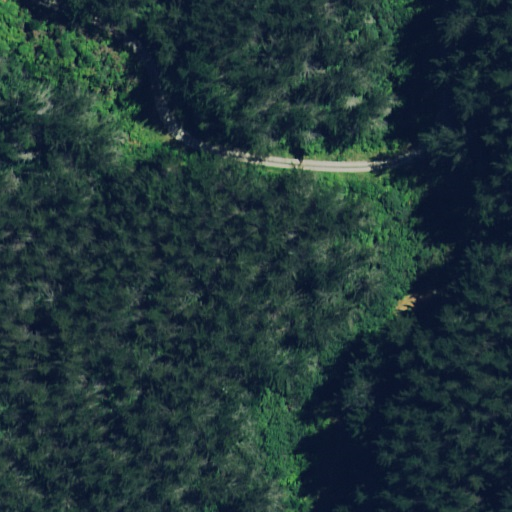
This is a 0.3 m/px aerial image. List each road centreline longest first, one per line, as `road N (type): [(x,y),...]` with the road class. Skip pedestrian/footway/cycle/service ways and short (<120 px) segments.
road 1 (unclassified): [(72,0),(154,48),(178,114),(210,143),(410,169),(444,142),(470,0)]
road 2 (track): [(444,142),(259,511)]
